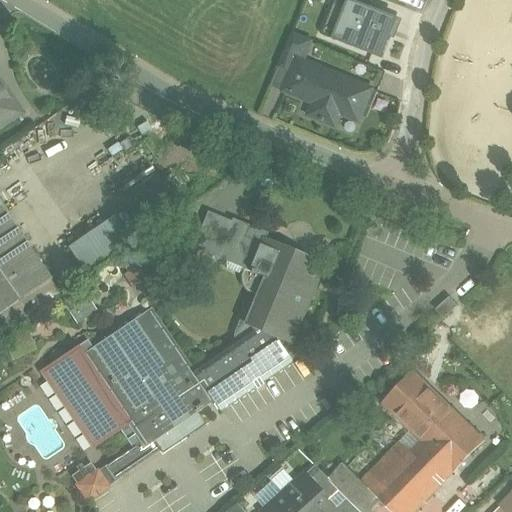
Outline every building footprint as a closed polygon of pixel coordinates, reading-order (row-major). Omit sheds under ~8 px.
[(403,8),(380,0),(334,0),(320,39),(382,62),(403,8)] [(309,51),(290,43),(280,67),(291,72),(297,59),(305,62),(309,51)] [(305,62),(297,59),(291,72),(284,89),(316,102),(311,115),(323,119),(322,120),(325,121),(325,120),(336,125),(341,113),(360,120),(372,90),(305,62)] [(0,127),(19,115),(0,87),(0,81),(0,79),(0,127)] [(0,315),(51,280),(0,206),(0,315)] [(116,216),(69,247),(85,271),(132,239),(116,216)] [(283,247),(265,240),(268,234),(234,220),(231,227),(207,217),(194,248),(250,271),(248,276),(248,279),(248,282),(250,284),(251,286),(253,288),(262,291),(248,325),(281,338),(291,342),(297,328),(298,329),(318,281),(305,275),(309,264),(310,262),(309,259),(307,257),(305,256),(303,255),(300,256),(298,257),(297,259),(295,263),(284,258),(286,254),(286,252),(286,251),(285,249),(283,247)] [(165,279),(148,254),(130,266),(135,274),(130,277),(137,287),(142,284),(147,291),(165,279)] [(92,310),(80,293),(67,302),(78,319),(92,310)] [(194,370),(152,309),(94,349),(92,350),(154,441),(155,441),(162,450),(163,453),(179,442),(174,434),(181,429),(182,431),(192,424),(188,418),(214,401),(210,394),(194,370)] [(252,331),(194,370),(210,394),(244,371),(242,367),(252,360),(254,364),(255,363),(253,360),(279,342),(281,338),(248,325),(252,331)] [(29,330),(5,341),(12,357),(36,346),(29,330)] [(154,441),(92,350),(94,349),(88,340),(44,370),(50,378),(97,446),(120,430),(121,430),(133,448),(134,447),(144,462),(162,450),(155,441),(154,441)] [(255,363),(254,364),(252,360),(242,367),(244,371),(210,394),(214,401),(220,410),(256,386),(258,389),(264,385),(262,381),(292,361),(279,342),(253,360),(255,363)] [(414,453),(402,442),(363,481),(363,482),(370,489),(393,511),(415,511),(486,440),(415,372),(385,403),(425,441),(414,453)] [(133,448),(106,467),(116,482),(144,462),(134,447),(133,448)] [(98,472),(92,463),(85,468),(82,464),(77,467),(80,471),(73,476),(79,485),(78,485),(89,501),(109,487),(98,472)] [(324,474),(316,465),(305,475),(313,484),(324,474)] [(363,481),(348,467),(334,481),(355,503),(370,489),(363,482),(363,481)] [(340,491),(324,474),(313,484),(329,501),(340,491)] [(313,484),(305,475),(284,494),(299,511),(332,511),(336,509),(329,501),(313,484)] [(299,511),(284,494),(263,511),(299,511)] [(511,511),(511,496),(503,506),(509,511),(511,511)]
